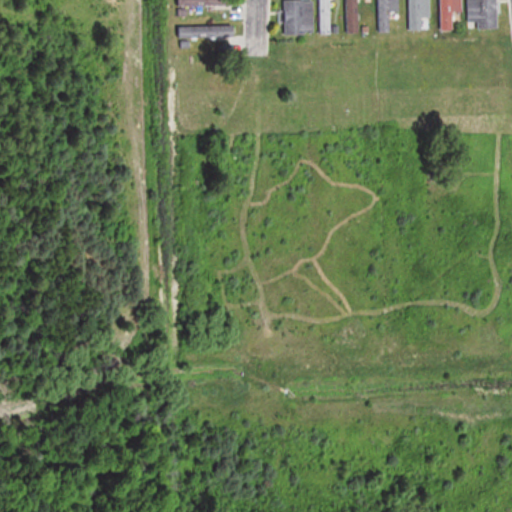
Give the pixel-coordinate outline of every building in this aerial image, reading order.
[(284,0),(284,35),(315,35),(314,0),(284,0)] [(318,0),(318,34),(331,34),(330,0),(318,0)] [(360,0),(344,0),(345,34),(360,34),(360,0)] [(398,0),(376,0),(377,33),(391,33),(391,13),(399,13),(398,0)] [(407,0),(408,30),(425,30),(425,19),(431,19),(430,0),(407,0)] [(440,0),(440,30),(456,30),(456,12),(463,12),(462,0),(440,0)] [(479,30),(500,30),(499,0),(467,0),(468,23),(479,22),(479,30)] [(236,38),(236,26),(178,26),(178,39),(236,38)]
